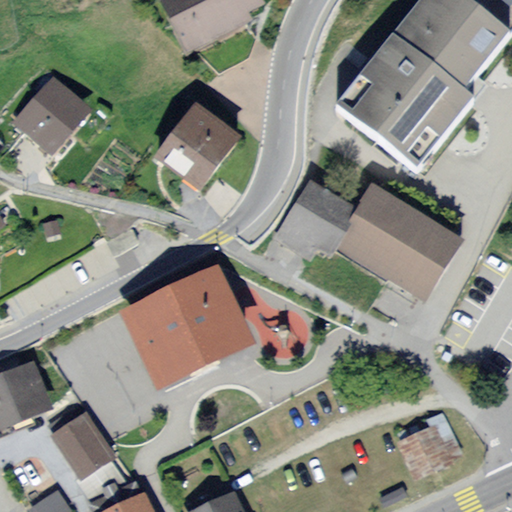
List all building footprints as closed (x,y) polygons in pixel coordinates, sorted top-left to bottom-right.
[(264,22),(253,0),(174,0),(157,8),(182,61),(264,22)] [(511,0),(422,0),(334,112),(414,175),(467,107),(460,102),(511,36),(511,0)] [(91,114),(47,76),(5,124),(49,163),(91,114)] [(242,144),(192,109),(153,164),(203,199),(242,144)] [(347,211),(307,186),(272,242),(312,267),(347,211)] [(459,248),(368,192),(329,256),(421,311),(459,248)] [(249,354),(211,274),(115,319),(153,400),(249,354)] [(32,367),(0,379),(0,434),(51,415),(32,367)] [(112,464),(82,420),(49,441),(79,486),(112,464)] [(454,469),(436,428),(394,446),(412,487),(454,469)] [(67,511),(57,493),(28,509),(29,511),(67,511)] [(239,511),(232,496),(196,511),(239,511)] [(149,511),(143,497),(108,511),(149,511)]
